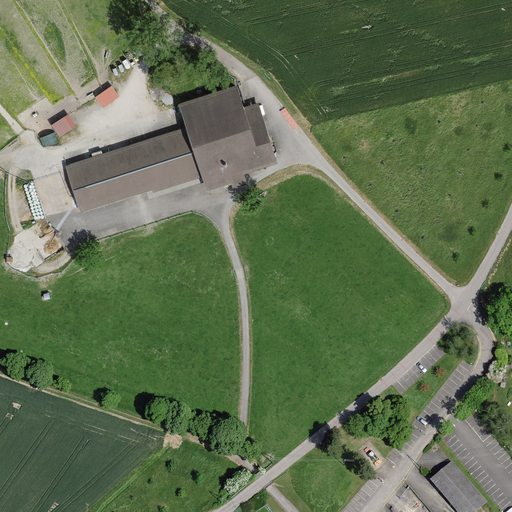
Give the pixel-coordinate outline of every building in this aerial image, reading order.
[(245,108),(238,85),(181,103),(182,105),(189,127),(68,166),(80,204),(82,209),(153,186),(154,189),(203,173),(208,187),(244,176),(242,170),(276,159),(258,104),(245,108)] [(113,86),(112,85),(96,96),(97,98),(103,106),(119,96),(113,86)] [(70,115),(69,113),(53,123),(60,135),(76,125),(70,115)] [(26,189),(27,190),(27,191),(29,192),(31,192),(32,191),(33,191),(34,189),(34,188),(34,187),(34,186),(33,185),(32,184),(30,184),(28,184),(27,185),(26,186),(26,188),(26,189)] [(29,198),(30,199),(31,200),(32,201),(34,201),(35,200),(36,200),(37,198),(37,197),(37,196),(37,195),(36,194),(35,193),(33,193),(31,193),(30,194),(30,195),(29,197),(29,198)] [(32,207),(32,208),(33,209),(35,210),(36,210),(38,209),(39,208),(40,207),(40,206),(40,205),(40,204),(39,203),(37,202),(36,201),(34,202),(33,203),(32,204),(32,205),(32,207)] [(35,216),(35,217),(36,218),(38,219),(39,219),(41,218),(42,218),(43,216),(43,215),(43,214),(43,213),(42,212),(40,211),(38,210),(37,211),(36,212),(35,213),(35,214),(35,216)] [(475,511),(486,503),(453,463),(438,475),(431,481),(457,511),(475,511)]
